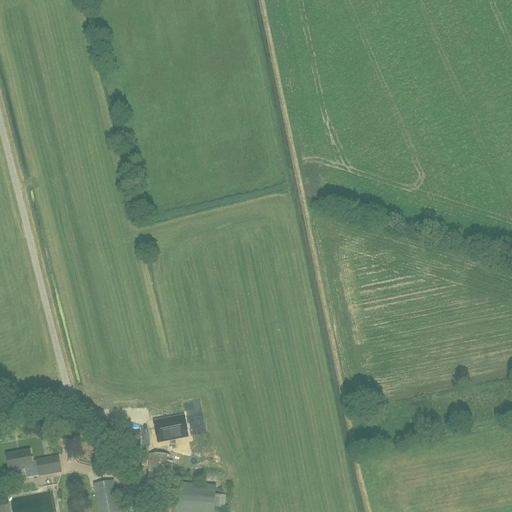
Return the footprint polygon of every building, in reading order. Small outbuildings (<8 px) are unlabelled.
[(184,418),(154,423),(158,442),(187,436),(184,418)] [(9,471),(32,467),(29,451),(6,455),(9,471)] [(57,457),(37,461),(40,475),(60,471),(57,457)] [(119,511),(116,493),(114,480),(93,484),(95,497),(98,511),(119,511)] [(225,508),(226,495),(215,494),(216,485),(176,482),(173,511),(213,511),(214,507),(225,508)] [(151,504),(169,503),(168,494),(150,495),(151,504)] [(0,511),(8,511),(6,499),(0,499),(0,511)]
